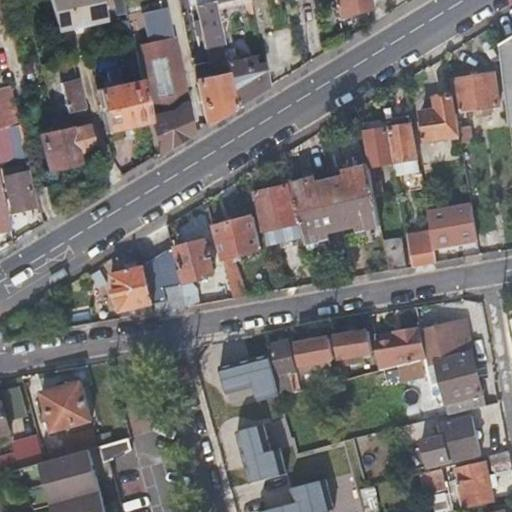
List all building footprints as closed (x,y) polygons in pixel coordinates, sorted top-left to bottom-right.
[(110,15),(106,0),(57,0),(62,26),(110,15)] [(130,9),(128,0),(119,0),(122,11),(130,9)] [(221,6),(219,0),(196,0),(206,43),(213,41),(217,57),(231,54),(230,46),(224,23),(223,18),(221,6)] [(343,0),(347,16),(378,8),(375,0),(343,0)] [(129,44),(132,61),(136,78),(125,81),(122,65),(107,68),(111,83),(98,86),(108,133),(154,123),(161,154),(183,141),(205,128),(176,4),(148,10),(155,40),(137,43),(137,42),(129,44)] [(231,4),(221,6),(223,18),(234,15),(231,4)] [(137,42),(132,17),(124,19),(129,44),(137,42)] [(235,20),(224,23),(230,46),(241,44),(235,20)] [(511,34),(501,42),(509,130),(511,129),(511,34)] [(268,49),(250,53),(232,56),(234,69),(220,72),(206,75),(217,120),(276,84),(268,49)] [(0,130),(26,124),(25,124),(13,87),(8,87),(0,51),(0,130)] [(231,54),(217,57),(220,72),(234,69),(232,56),(231,54)] [(476,106),(476,110),(477,114),(484,113),(483,105),(500,103),(495,70),(454,76),(458,109),(476,106)] [(86,88),(80,90),(74,91),(72,84),(66,85),(73,115),(91,110),(86,88)] [(427,144),(460,140),(459,130),(452,91),(436,94),(439,112),(422,115),(427,144)] [(73,115),(77,130),(95,126),(91,110),(73,115)] [(391,120),(386,121),(394,165),(415,161),(407,113),(391,116),(391,120)] [(394,165),(386,121),(381,122),(380,118),(361,122),(370,169),(394,165)] [(26,124),(0,130),(0,161),(10,205),(13,204),(15,212),(42,206),(34,171),(24,174),(20,156),(33,153),(26,124)] [(46,138),(49,153),(53,169),(83,161),(80,149),(100,144),(95,126),(77,130),(46,138)] [(459,130),(460,140),(461,146),(470,144),(467,128),(459,130)] [(10,205),(0,161),(0,230),(15,227),(10,205)] [(336,206),(373,197),(371,185),(367,163),(343,168),(344,174),(330,177),(336,206)] [(299,214),(336,206),(330,177),(314,181),(313,176),(292,181),(299,214)] [(266,242),(304,234),(301,221),(296,222),(287,183),(254,190),(266,242)] [(371,185),(373,197),(374,200),(383,197),(381,184),(371,185)] [(336,206),(342,232),(357,228),(358,234),(379,229),(374,200),(373,197),(336,206)] [(342,232),(336,206),(299,214),(301,221),(304,234),(306,246),(327,241),(325,235),(342,232)] [(213,225),(230,286),(234,299),(247,297),(236,254),(261,245),(253,213),(213,225)] [(407,242),(410,255),(412,268),(435,264),(430,237),(407,242)] [(388,272),(396,271),(404,270),(397,238),(382,241),(388,272)] [(204,275),(204,274),(203,272),(212,270),(204,239),(175,247),(184,280),(204,275)] [(118,308),(141,303),(165,297),(162,285),(178,280),(170,249),(147,264),(110,273),(118,308)] [(234,299),(230,286),(185,295),(188,307),(234,299)] [(417,332),(422,361),(423,361),(470,349),(463,322),(417,332)] [(375,343),(381,371),(384,370),(416,362),(422,361),(417,332),(417,327),(391,332),(393,339),(375,343)] [(354,358),(355,361),(356,364),(373,360),(367,332),(336,337),(341,360),(354,358)] [(374,335),(375,343),(393,339),(391,332),(374,335)] [(301,367),(317,364),(336,360),(331,338),(295,344),(301,367)] [(296,393),(294,385),(292,376),(295,375),(287,342),(269,347),(284,396),(296,393)] [(447,415),(485,407),(470,349),(423,361),(424,368),(435,365),(440,385),(447,415)] [(420,378),(416,362),(384,370),(388,386),(420,378)] [(306,390),(322,386),(317,364),(301,367),(306,390)] [(435,365),(424,368),(429,387),(440,385),(435,365)] [(53,434),(75,427),(96,421),(83,382),(41,396),(53,434)] [(279,433),(275,416),(271,400),(231,409),(238,442),(245,441),(251,439),(255,438),(264,436),(279,433)] [(0,437),(1,438),(2,441),(3,443),(12,440),(10,434),(14,433),(5,404),(0,405),(0,437)] [(449,456),(446,456),(443,457),(444,463),(483,453),(474,418),(441,426),(449,456)] [(399,427),(402,438),(405,449),(423,445),(417,422),(399,427)] [(68,431),(71,448),(98,443),(94,426),(68,431)] [(267,451),(264,436),(255,438),(258,453),(267,451)] [(100,511),(98,502),(104,500),(99,482),(95,467),(111,462),(133,451),(132,438),(47,462),(16,471),(23,492),(28,502),(35,511),(51,507),(52,511),(100,511)] [(0,474),(16,471),(47,462),(41,439),(14,446),(17,457),(0,462),(0,474)] [(502,473),(511,470),(511,462),(510,451),(497,455),(502,473)] [(102,480),(115,475),(112,462),(111,462),(95,467),(99,482),(102,481),(102,480)] [(457,471),(460,482),(463,493),(458,495),(460,504),(465,503),(467,511),(497,504),(486,463),(457,471)] [(442,471),(422,473),(424,493),(444,491),(442,471)] [(256,511),(330,511),(335,511),(326,478),(298,486),(301,498),(256,510),(256,511)] [(264,511),(264,506),(294,505),(293,481),(236,483),(236,511),(264,511)] [(363,486),(365,495),(367,503),(373,502),(369,485),(363,486)] [(107,511),(104,500),(98,502),(100,511),(107,511)]
